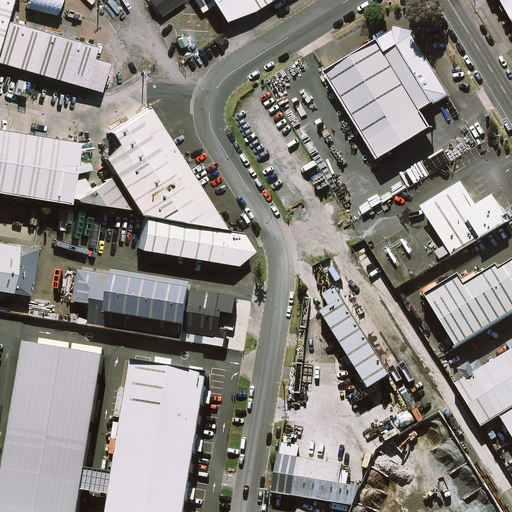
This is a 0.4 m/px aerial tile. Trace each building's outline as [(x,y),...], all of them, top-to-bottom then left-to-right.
[(88,2),(79,0),(22,0),(22,2),(83,20),(88,2)] [(189,1),(187,0),(158,0),(168,15),(189,1)] [(212,0),(195,0),(202,11),(214,3),(212,0)] [(214,0),(223,14),(256,2),(259,0),(214,0)] [(216,34),(217,15),(193,14),(192,33),(216,34)] [(96,39),(6,15),(0,37),(0,57),(97,84),(105,56),(92,53),(96,39)] [(448,88),(406,19),(326,67),(378,153),(429,122),(419,105),(448,88)] [(188,43),(184,36),(177,39),(180,47),(188,43)] [(296,81),(288,68),(267,81),(275,94),(296,81)] [(223,225),(147,105),(108,130),(114,143),(101,155),(111,172),(73,195),(74,196),(133,203),(137,211),(142,212),(223,225)] [(318,139),(308,146),(316,159),(327,152),(318,139)] [(462,178),(423,201),(452,250),(509,216),(493,190),(476,201),(462,178)] [(223,225),(142,212),(137,245),(237,261),(252,246),(242,228),(223,225)] [(0,286),(27,291),(34,244),(0,238),(0,286)] [(454,344),(511,309),(511,255),(500,263),(498,260),(461,281),(457,274),(423,294),(454,344)] [(319,264),(314,268),(322,280),(327,276),(319,264)] [(190,281),(111,269),(111,273),(80,268),(76,298),(106,303),(104,313),(220,331),(224,306),(187,300),(190,281)] [(386,373),(336,286),(315,297),(366,385),(386,373)] [(511,344),(453,380),(478,423),(511,402),(511,344)] [(74,511),(99,357),(24,345),(0,495),(0,511),(74,511)] [(184,511),(206,374),(132,363),(107,511),(184,511)] [(511,408),(499,416),(511,437),(511,408)] [(280,448),(274,487),(356,500),(362,461),(280,448)] [(401,511),(392,496),(371,509),(373,511),(401,511)] [(319,511),(299,503),(295,511),(319,511)]
